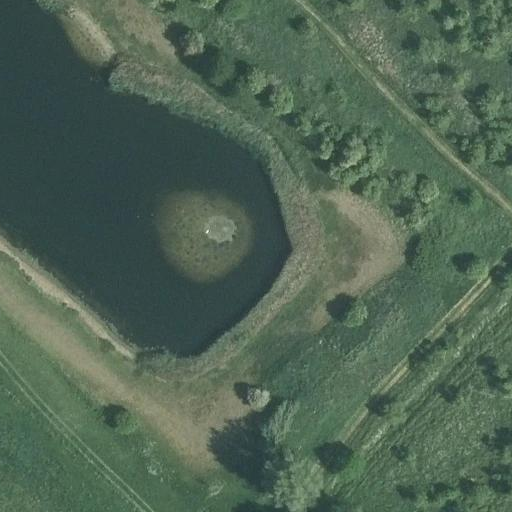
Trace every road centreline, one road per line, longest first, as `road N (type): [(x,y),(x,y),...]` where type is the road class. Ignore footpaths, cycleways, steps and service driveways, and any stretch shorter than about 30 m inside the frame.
road 1 (track): [(289,497),(511,260)]
road 2 (track): [(511,217),(297,0)]
